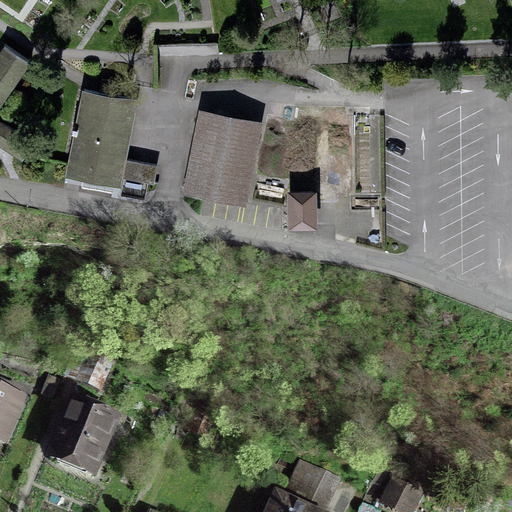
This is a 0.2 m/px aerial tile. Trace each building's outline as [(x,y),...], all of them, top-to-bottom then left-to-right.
[(0,143),(21,158),(33,140),(0,117),(0,104),(30,60),(5,42),(0,49),(0,143)] [(133,96),(84,86),(68,163),(117,173),(133,96)] [(256,123),(203,114),(191,187),(243,196),(256,123)] [(159,164),(129,157),(125,173),(155,180),(159,164)] [(315,190),(292,191),(293,225),(316,224),(315,190)] [(349,191),(323,193),(326,225),(353,223),(349,191)] [(89,362),(81,380),(99,389),(108,370),(89,362)] [(204,381),(186,430),(214,441),(232,391),(204,381)] [(0,442),(5,444),(22,400),(0,391),(0,442)] [(85,472),(107,413),(66,398),(44,457),(85,472)] [(182,450),(175,468),(187,473),(195,455),(182,450)] [(294,451),(275,492),(313,510),(333,469),(294,451)] [(275,492),(265,487),(252,511),(317,511),(318,511),(313,510),(275,492)] [(411,511),(417,500),(390,487),(382,503),(399,511),(411,511)]
